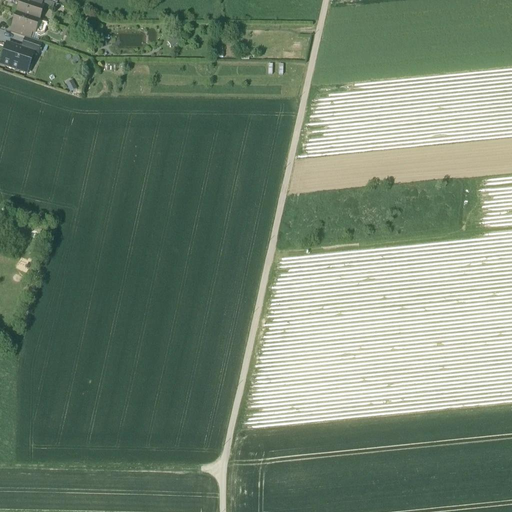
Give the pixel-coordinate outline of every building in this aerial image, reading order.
[(21,1),(17,14),(38,22),(43,8),(38,7),(21,1)] [(38,22),(17,14),(12,28),(29,34),(34,35),(38,22)] [(29,34),(12,28),(10,34),(25,39),(27,40),(29,34)] [(27,40),(25,39),(21,50),(32,54),(32,55),(34,55),(37,57),(42,45),(27,40)] [(292,41),(291,51),(302,51),(302,41),(292,41)] [(21,50),(6,45),(0,63),(0,65),(27,74),(34,55),(32,55),(32,54),(21,50)]
